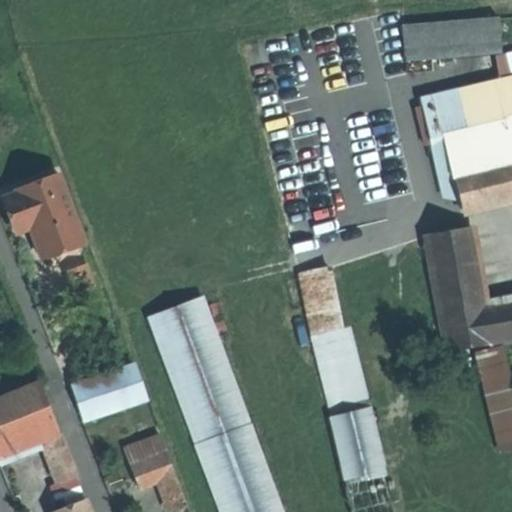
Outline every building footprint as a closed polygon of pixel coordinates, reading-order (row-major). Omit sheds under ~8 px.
[(505,51),(503,19),(407,26),(409,58),(505,51)] [(511,60),(502,62),(506,82),(511,80),(511,60)] [(511,131),(511,80),(506,82),(425,100),(435,146),(448,143),(449,146),(511,131)] [(511,131),(449,146),(461,199),(463,208),(511,195),(511,131)] [(446,196),(461,199),(449,146),(448,143),(435,146),(446,196)] [(85,245),(60,176),(12,194),(13,196),(0,200),(0,204),(8,227),(28,220),(30,227),(33,234),(28,236),(37,262),(85,245)] [(450,351),(495,342),(489,310),(472,227),(427,235),(450,351)] [(90,262),(68,268),(76,294),(98,288),(90,262)] [(343,329),(331,265),(301,272),(317,348),(359,511),(398,511),(354,342),(343,329)] [(297,279),(295,279),(293,280),(292,281),(291,283),(292,285),(293,287),(294,288),(295,289),(297,289),(298,288),(300,287),(301,286),(301,284),(301,282),(299,280),(297,279)] [(283,511),(204,300),(153,319),(224,511),(283,511)] [(221,310),(221,306),(221,304),(219,302),(216,301),(213,302),(211,303),(210,306),(210,309),(211,311),(214,312),(218,312),(221,310)] [(495,342),(511,339),(511,305),(489,310),(495,342)] [(504,451),(511,448),(511,374),(505,345),(480,350),(504,451)] [(75,388),(87,421),(147,400),(135,366),(75,388)] [(0,401),(0,457),(43,439),(60,432),(41,385),(0,401)] [(60,432),(43,439),(49,454),(66,447),(60,432)] [(134,467),(170,453),(163,436),(127,450),(134,467)] [(66,447),(49,454),(62,485),(79,478),(66,447)] [(66,498),(84,491),(79,478),(62,485),(54,488),(59,501),(66,498)] [(71,509),(89,502),(84,491),(66,498),(71,509)] [(92,511),(89,502),(71,509),(64,511),(92,511)]
